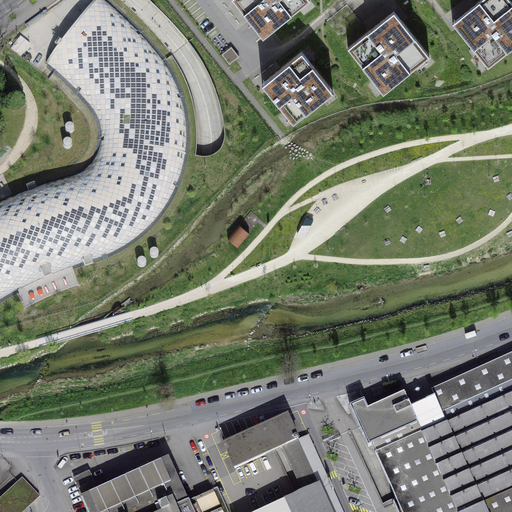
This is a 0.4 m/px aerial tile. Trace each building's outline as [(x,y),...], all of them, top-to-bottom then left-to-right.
[(123,16),(103,0),(99,0),(111,10),(59,69),(50,62),(46,63),(57,72),(66,80),(76,90),(83,97),(88,103),(93,111),(97,116),(99,122),(100,127),(101,133),(101,140),(100,144),(98,150),(96,156),(92,162),(83,171),(74,176),(63,180),(53,183),(32,190),(15,197),(0,203),(0,299),(4,296),(24,286),(43,277),(66,268),(99,257),(114,251),(123,246),(134,239),(144,231),(153,222),(162,210),(169,199),(172,193),(175,187),(180,174),(184,158),(185,144),(186,129),(184,112),(180,97),(174,81),(169,72),(165,64),(151,47),(139,33),(123,16)] [(308,0),(233,0),(262,37),(308,0)] [(511,47),(511,3),(509,0),(480,0),(452,22),(488,67),(511,47)] [(429,55),(394,11),(347,47),(383,92),(429,55)] [(333,90),(301,51),(262,83),(293,122),(333,90)] [(300,235),(304,237),(313,220),(306,216),(297,233),(300,235)] [(227,238),(237,246),(249,233),(239,224),(227,238)] [(511,511),(511,353),(431,390),(435,397),(411,408),(404,393),(377,405),(368,409),(364,400),(350,406),(368,447),(373,445),(376,452),(375,453),(395,498),(397,501),(393,503),(396,511),(511,511)] [(89,471),(73,478),(89,511),(342,511),(308,435),(298,439),(287,415),(271,422),(254,430),(224,444),(235,468),(282,446),(303,492),(258,511),(227,511),(217,488),(187,502),(168,459),(98,491),(89,471)] [(0,511),(21,511),(40,496),(22,477),(0,497),(0,511)] [(386,511),(396,511),(393,503),(397,501),(395,498),(389,501),(382,504),(386,511)]
